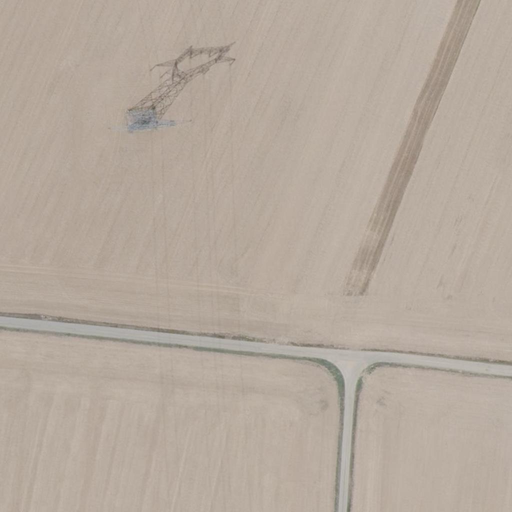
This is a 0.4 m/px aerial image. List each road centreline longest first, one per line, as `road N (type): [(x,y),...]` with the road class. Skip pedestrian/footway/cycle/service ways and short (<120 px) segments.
road 1 (track): [(0,322),(511,369)]
road 2 (track): [(343,511),(351,353)]
